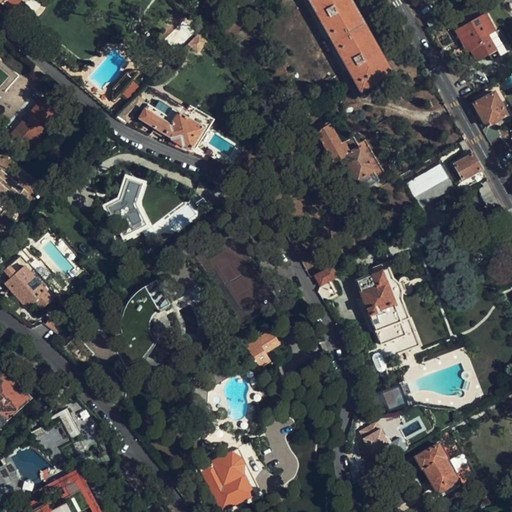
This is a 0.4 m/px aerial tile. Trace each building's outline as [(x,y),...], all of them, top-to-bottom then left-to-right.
[(0,0),(0,3),(9,11),(18,0),(0,0)] [(397,71),(356,0),(308,0),(361,91),(397,71)] [(470,50),(468,51),(474,62),(489,53),(496,49),(499,47),(491,33),(497,30),(486,11),(454,30),(462,44),(466,42),(470,50)] [(184,23),(180,28),(187,34),(192,29),(184,23)] [(503,45),(495,31),(491,33),(499,47),(503,45)] [(197,35),(188,43),(197,52),(205,44),(197,35)] [(496,49),(499,54),(506,50),(503,45),(499,47),(496,49)] [(496,49),(489,53),(492,58),(499,54),(496,49)] [(6,59),(0,60),(0,82),(13,79),(6,59)] [(113,93),(114,99),(138,72),(132,71),(128,73),(114,88),(113,93)] [(487,124),(488,124),(499,117),(504,114),(506,113),(493,91),(474,103),(487,124)] [(43,97),(11,133),(26,147),(30,143),(41,131),(59,110),(43,97)] [(161,102),(157,109),(167,115),(171,108),(161,102)] [(171,138),(167,143),(190,152),(191,150),(195,152),(208,129),(184,115),(171,108),(167,115),(157,109),(147,104),(138,118),(155,129),(154,131),(164,137),(165,134),(171,138)] [(190,105),(184,115),(208,129),(214,119),(190,105)] [(327,126),(320,114),(310,121),(334,163),(341,159),(344,165),(349,163),(359,181),(360,180),(365,189),(386,176),(365,139),(358,143),(353,137),(342,143),(330,124),(327,126)] [(486,125),(494,139),(500,136),(498,129),(496,130),(491,129),(488,124),(487,124),(486,125)] [(41,131),(30,143),(33,146),(44,134),(41,131)] [(494,139),(503,156),(504,155),(511,147),(500,137),(500,136),(494,139)] [(464,139),(458,142),(463,152),(469,148),(464,139)] [(454,182),(441,159),(440,160),(440,162),(428,169),(424,161),(415,166),(419,174),(404,183),(421,213),(485,176),(472,153),(454,163),(462,178),(454,182)] [(119,198),(105,205),(117,230),(128,225),(131,232),(138,228),(143,226),(133,204),(139,184),(126,179),(119,198)] [(141,198),(145,185),(139,184),(133,204),(143,226),(138,228),(140,232),(152,225),(143,209),(141,198)] [(242,245),(220,236),(209,263),(231,272),(242,245)] [(10,277),(6,281),(28,307),(34,301),(40,308),(56,295),(49,288),(47,289),(25,264),(27,263),(20,255),(3,270),(10,277)] [(143,255),(142,255),(140,257),(139,260),(140,263),(144,264),(147,262),(148,258),(146,255),(143,255)] [(320,284),(316,286),(323,300),(336,292),(328,279),(336,275),(331,265),(314,274),(320,284)] [(389,267),(382,270),(396,305),(394,305),(396,310),(371,319),(389,367),(401,363),(397,352),(419,344),(402,299),(394,279),(389,267)] [(367,309),(369,315),(394,305),(396,305),(382,270),(372,274),(356,280),(363,297),(367,309)] [(402,284),(394,279),(402,299),(404,290),(402,284)] [(133,355),(140,361),(144,363),(158,342),(155,340),(152,337),(150,334),(149,330),(149,324),(151,318),(155,313),(170,305),(156,280),(139,290),(134,294),(130,300),(125,310),(122,318),(122,325),(123,332),(124,338),(128,347),(133,355)] [(199,288),(192,292),(197,301),(204,298),(199,288)] [(178,310),(190,303),(192,302),(187,294),(170,305),(174,312),(178,310)] [(362,311),(367,309),(363,297),(358,299),(362,311)] [(369,315),(371,319),(396,310),(394,305),(369,315)] [(242,324),(236,315),(231,318),(237,327),(242,324)] [(41,325),(52,339),(58,334),(47,320),(41,325)] [(247,346),(259,367),(268,362),(263,353),(278,344),(270,331),(247,346)] [(88,370),(97,361),(92,356),(94,354),(76,336),(65,346),(88,370)] [(191,402),(208,402),(208,390),(228,378),(219,364),(188,383),(188,396),(191,396),(191,402)] [(5,369),(2,372),(29,401),(32,398),(5,369)] [(0,427),(29,401),(2,372),(0,374),(0,427)] [(385,390),(395,412),(402,410),(404,412),(410,408),(408,405),(412,403),(410,399),(406,401),(399,384),(385,390)] [(368,470),(397,454),(390,442),(379,421),(362,430),(374,452),(362,459),(368,470)] [(390,442),(397,454),(406,449),(400,437),(390,442)] [(118,467),(100,442),(85,453),(116,494),(125,488),(116,475),(118,467)] [(448,457),(440,444),(418,457),(424,468),(425,467),(442,496),(461,486),(460,484),(461,483),(447,458),(448,457)] [(249,471),(238,449),(200,467),(222,510),(253,494),(243,475),(249,471)] [(389,461),(368,473),(363,476),(369,487),(395,473),(389,461)] [(361,462),(351,467),(357,479),(363,476),(368,473),(361,462)] [(253,494),(259,491),(249,471),(243,475),(253,494)] [(90,511),(86,504),(76,483),(75,481),(53,492),(44,496),(41,498),(45,505),(31,511),(90,511)] [(76,483),(86,504),(92,502),(81,481),(76,483)]
